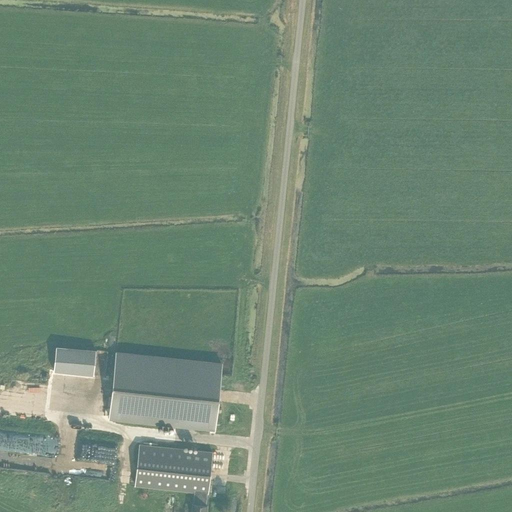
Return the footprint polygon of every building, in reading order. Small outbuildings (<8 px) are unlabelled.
[(95,350),(56,346),(53,371),(93,375),(95,350)] [(222,361),(115,350),(108,418),(214,429),(222,361)] [(75,455),(116,460),(118,441),(77,436),(75,455)] [(206,493),(207,493),(212,452),(139,444),(135,485),(194,491),(193,504),(192,504),(191,511),(205,511),(206,505),(205,505),(206,493)] [(9,459),(10,452),(0,450),(0,468),(6,469),(7,459),(9,459)] [(40,459),(41,458),(37,454),(34,456),(31,454),(25,459),(35,470),(39,466),(40,468),(44,464),(40,459)]
